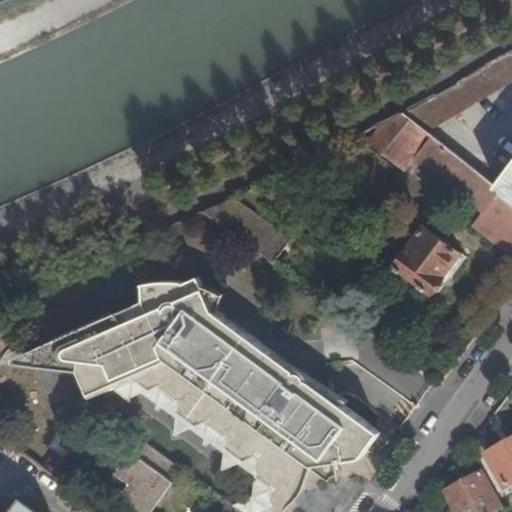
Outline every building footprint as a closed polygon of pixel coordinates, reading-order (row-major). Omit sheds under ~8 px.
[(511,82),(511,51),(503,56),(490,64),(402,113),(426,132),(511,82)] [(426,132),(402,113),(350,141),(354,147),(365,141),(405,172),(417,157),(444,178),(442,180),(485,213),(474,227),(510,256),(511,252),(511,200),(495,187),(426,132)] [(337,148),(315,158),(324,175),(346,165),(337,148)] [(511,164),(495,187),(511,200),(511,164)] [(203,213),(272,265),(288,243),(231,201),(203,213)] [(462,255),(427,228),(396,268),(432,295),(435,293),(436,294),(441,292),(446,285),(446,281),(444,279),(462,255)] [(112,316),(315,466),(362,460),(382,433),(218,312),(202,277),(189,283),(181,280),(164,281),(153,282),(145,284),(145,301),(112,316)] [(86,328),(304,488),(307,475),(308,471),(315,466),(112,316),(86,328)] [(297,500),(304,488),(86,328),(46,345),(51,367),(82,370),(91,394),(130,377),(149,391),(162,390),(175,400),(178,413),(196,427),(209,426),(223,436),(226,450),(244,463),(255,462),(253,495),(265,504),(261,509),(264,511),(282,511),(284,511),(290,507),(297,500)] [(21,363),(51,367),(46,345),(20,356),(21,363)] [(167,476),(175,464),(142,440),(117,473),(131,484),(116,503),(127,511),(152,511),(175,483),(167,476)] [(511,488),(511,444),(489,457),(507,491),(511,488)] [(500,511),(501,511),(482,475),(446,495),(454,511),(500,511)] [(240,511),(228,503),(221,511),(240,511)]
